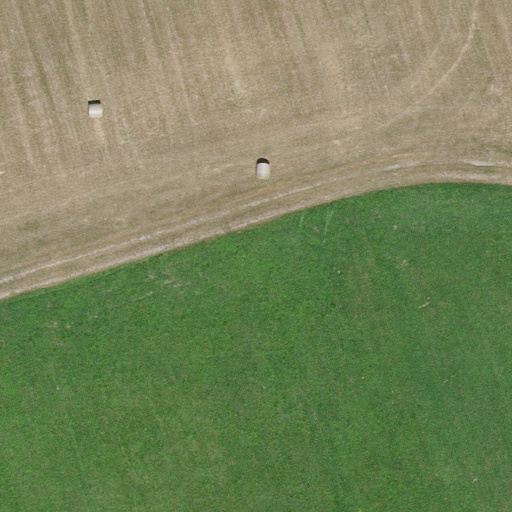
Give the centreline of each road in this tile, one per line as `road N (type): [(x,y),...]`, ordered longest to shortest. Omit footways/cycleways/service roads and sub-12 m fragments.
road 1 (track): [(0,270),(285,188)]
road 2 (track): [(511,170),(445,161),(322,174),(285,188)]
